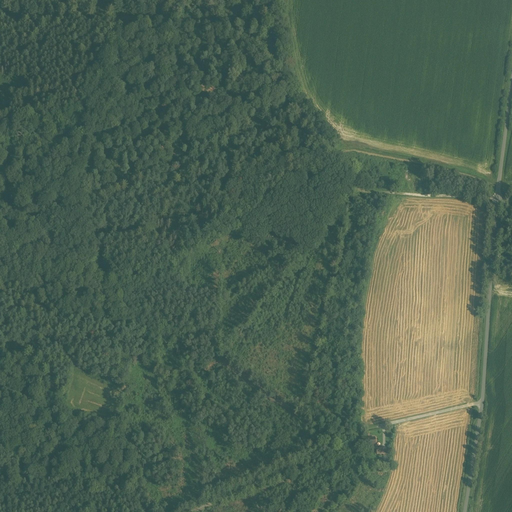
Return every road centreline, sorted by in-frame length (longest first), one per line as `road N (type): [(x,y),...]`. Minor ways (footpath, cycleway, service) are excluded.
road 1 (track): [(481,400),(329,438),(304,466),(185,511)]
road 2 (residential): [(464,511),(481,405),(495,199)]
road 3 (residential): [(495,199),(511,80)]
